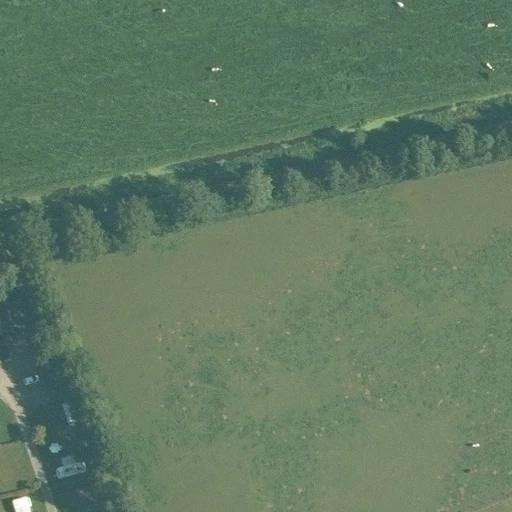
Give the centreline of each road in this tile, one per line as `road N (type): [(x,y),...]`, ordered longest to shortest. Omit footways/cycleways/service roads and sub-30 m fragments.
road 1 (track): [(0,241),(511,124)]
road 2 (unknown): [(6,370),(41,353),(10,238)]
